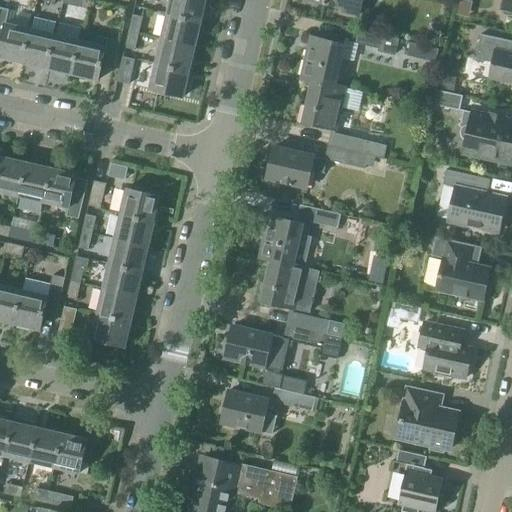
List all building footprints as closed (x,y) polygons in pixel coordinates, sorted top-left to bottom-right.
[(169,0),(167,15),(200,22),(205,0),(169,0)] [(321,5),(321,4),(343,9),(342,12),(358,16),(361,0),(305,0),(305,2),(321,5)] [(501,10),(511,12),(511,0),(500,0),(499,6),(501,8),(501,10)] [(13,62),(23,64),(31,29),(19,26),(19,27),(8,24),(6,23),(9,10),(0,8),(0,38),(1,38),(0,44),(0,58),(1,59),(1,58),(13,61),(13,62)] [(132,15),(128,32),(138,34),(142,18),(132,15)] [(161,37),(160,39),(195,47),(195,46),(195,45),(200,22),(167,15),(161,38),(161,37)] [(339,39),(340,39),(379,48),(378,51),(394,55),(398,40),(399,40),(342,26),(339,39)] [(38,67),(47,70),(55,35),(44,32),(43,32),(33,30),(31,29),(23,64),(26,65),(26,64),(38,67)] [(138,34),(128,32),(124,48),(134,51),(138,34)] [(62,73),(72,75),(80,41),(68,38),(57,36),(57,35),(55,35),(47,70),(51,70),(63,73),(62,73)] [(489,79),(511,83),(511,54),(509,53),(511,42),(480,35),(475,60),(493,64),(489,79)] [(80,41),(72,75),(76,76),(87,78),(87,79),(97,81),(101,64),(114,67),(119,42),(97,37),(95,44),(93,44),(82,42),(82,41),(80,41)] [(301,79),(312,82),(314,82),(314,83),(344,90),(345,89),(334,86),(343,45),(333,43),(332,44),(327,43),(327,42),(311,38),(301,79)] [(160,41),(155,64),(189,72),(194,50),(195,47),(160,39),(160,41)] [(116,82),(128,85),(129,85),(134,60),(122,57),(116,82)] [(189,72),(155,64),(150,87),(149,87),(149,90),(183,98),(184,95),(183,95),(189,72)] [(314,82),(312,82),(306,107),(304,106),(300,124),(310,126),(311,124),(335,130),(344,90),(314,83),(314,82)] [(438,91),(437,97),(435,105),(459,111),(462,97),(438,91)] [(511,121),(471,113),(463,111),(459,127),(467,129),(462,154),(511,164),(511,121)] [(368,155),(368,156),(383,159),(386,147),(330,134),(330,135),(332,135),(329,147),(368,155)] [(274,147),(271,160),(269,168),(267,167),(264,181),(279,185),(280,183),(306,189),(310,171),(323,174),(327,159),(364,168),(364,169),(365,169),(368,156),(368,155),(329,147),(327,158),(325,158),(324,160),(313,158),(313,156),(274,147)] [(16,197),(18,197),(25,162),(22,162),(10,159),(0,157),(0,192),(5,194),(16,196),(16,197)] [(41,202),(42,203),(50,168),(47,167),(47,168),(35,165),(25,162),(18,197),(30,200),(30,199),(41,202)] [(50,168),(42,203),(55,206),(55,205),(66,208),(68,209),(66,216),(79,219),(84,195),(72,192),(76,174),(72,173),(72,174),(60,171),(60,170),(50,168)] [(447,221),(497,233),(505,198),(475,192),(479,178),(445,170),(442,185),(455,187),(447,221)] [(94,181),(88,206),(100,209),(106,184),(94,181)] [(125,192),(120,215),(154,223),(159,199),(159,200),(160,197),(126,189),(125,191),(125,192)] [(274,262),(293,266),(293,265),(300,236),(307,238),(311,221),(338,228),(338,229),(339,229),(342,215),(306,207),(306,208),(308,208),(305,219),(303,219),(304,220),(303,225),(297,223),(296,225),(291,224),(292,222),(269,217),(259,258),(274,262)] [(86,215),(82,232),(92,234),(96,218),(86,215)] [(114,237),(114,239),(148,247),(149,245),(148,245),(154,223),(120,215),(115,237),(114,237)] [(414,231),(420,227),(415,220),(409,224),(414,231)] [(0,235),(8,238),(10,228),(0,225),(0,235)] [(16,240),(33,244),(36,234),(19,230),(16,240)] [(92,234),(82,232),(78,248),(88,251),(92,234)] [(471,259),(474,246),(435,237),(431,256),(442,259),(435,291),(482,301),(490,268),(475,265),(471,259)] [(114,241),(108,264),(142,272),(147,249),(148,249),(148,247),(114,239),(113,241),(114,241)] [(24,248),(7,244),(4,254),(21,258),(24,248)] [(293,266),(274,262),(273,267),(274,267),(273,271),(268,270),(264,286),(262,286),(258,303),(270,306),(270,304),(295,310),(304,268),(293,265),(293,266)] [(102,287),(102,289),(136,297),(137,295),(142,272),(108,264),(103,287),(102,287)] [(74,265),(70,282),(80,284),(84,267),(74,265)] [(22,290),(14,325),(18,326),(18,325),(29,328),(31,329),(38,330),(40,331),(44,313),(56,316),(62,291),(65,278),(53,276),(53,277),(51,285),(26,279),(23,291),(22,290)] [(80,284),(70,282),(66,298),(76,300),(80,284)] [(4,323),(14,325),(22,290),(20,290),(9,288),(9,287),(0,285),(0,321),(4,322),(4,323)] [(102,291),(97,314),(130,322),(136,299),(136,297),(102,289),(102,291)] [(399,318),(416,322),(420,307),(390,301),(385,324),(397,327),(399,318)] [(58,332),(70,335),(76,310),(64,307),(58,332)] [(290,314),(288,326),(326,335),(329,321),(328,321),(328,322),(288,313),(288,314),(290,314)] [(130,322),(97,314),(91,337),(90,339),(88,351),(107,356),(110,344),(125,347),(125,345),(130,322)] [(427,355),(423,370),(464,379),(468,364),(472,348),(459,346),(462,331),(456,329),(424,322),(418,347),(427,349),(426,355),(427,355)] [(232,326),(230,333),(229,339),(227,347),(225,346),(222,360),(238,364),(238,362),(264,368),(264,367),(274,370),(278,350),(275,350),(278,338),(271,336),(271,335),(232,326)] [(342,338),(326,335),(288,326),(285,338),(322,347),(321,354),(337,358),(342,338)] [(260,433),(261,432),(272,435),(280,403),(312,410),(311,412),(312,412),(315,399),(303,396),(279,390),(274,389),(274,390),(276,391),(274,401),(272,400),(272,401),(229,391),(224,412),(222,411),(219,425),(234,428),(235,426),(260,433)] [(449,450),(457,413),(438,409),(440,397),(407,389),(396,438),(430,445),(429,450),(442,453),(443,448),(449,450)] [(0,455),(3,456),(12,422),(0,419),(0,455)] [(3,456),(29,462),(37,428),(12,422),(3,456)] [(29,462),(53,468),(62,433),(37,428),(29,462)] [(62,433),(53,468),(79,474),(87,439),(62,433)] [(406,465),(397,505),(402,506),(401,511),(402,511),(417,511),(418,509),(429,511),(435,511),(437,504),(440,488),(442,479),(430,476),(431,470),(423,469),(426,457),(398,451),(396,463),(406,465)] [(201,458),(198,473),(188,511),(225,511),(227,506),(230,492),(239,494),(245,495),(245,494),(259,497),(258,504),(274,508),(275,504),(279,505),(279,506),(289,508),(288,511),(289,511),(297,480),(256,471),(255,473),(251,472),(251,469),(239,467),(236,466),(233,465),(233,466),(229,465),(229,464),(201,458)] [(331,491),(344,494),(348,478),(335,475),(331,491)] [(4,494),(20,498),(23,488),(6,484),(4,494)] [(33,501),(46,504),(48,492),(36,489),(33,501)] [(48,492),(46,504),(70,510),(73,497),(48,492)]
